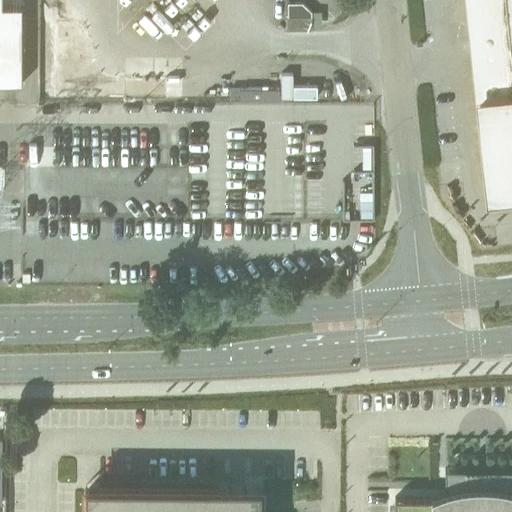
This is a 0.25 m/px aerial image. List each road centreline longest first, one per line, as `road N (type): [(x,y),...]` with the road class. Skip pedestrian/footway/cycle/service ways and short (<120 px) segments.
road 1 (primary): [(0,370),(425,351)]
road 2 (primary): [(420,302),(0,327)]
road 3 (unclassified): [(420,302),(388,0)]
road 4 (unknown): [(87,0),(88,38),(105,53),(209,57),(240,41)]
road 5 (unknown): [(0,137),(137,137),(151,153),(150,194)]
road 6 (unknown): [(240,41),(392,36)]
